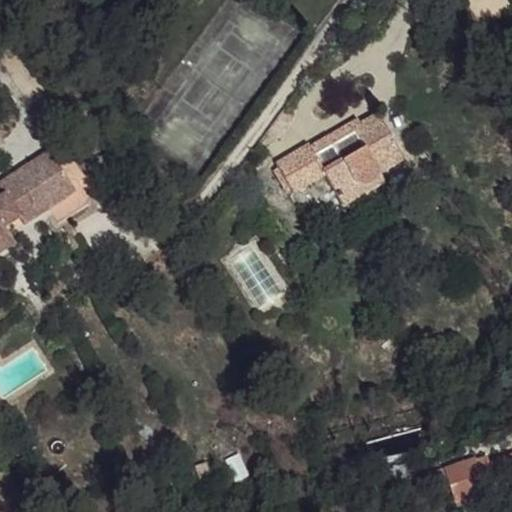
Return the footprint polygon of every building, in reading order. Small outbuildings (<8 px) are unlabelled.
[(375,199),(345,156),(302,185),(296,177),(281,189),(276,184),(248,208),(263,230),(267,236),(294,215),(320,250),(359,226),(355,212),(375,199)] [(73,205),(49,162),(41,172),(63,213),(73,205)] [(81,166),(66,171),(73,205),(63,213),(48,224),(56,237),(84,224),(89,200),(84,178),(81,166)] [(0,263),(5,261),(0,252),(0,244),(9,238),(13,246),(48,224),(63,213),(41,172),(0,194),(0,263)] [(248,208),(240,214),(256,236),(263,230),(248,208)] [(471,462),(443,473),(455,503),(511,482),(511,454),(474,467),(471,462)]
